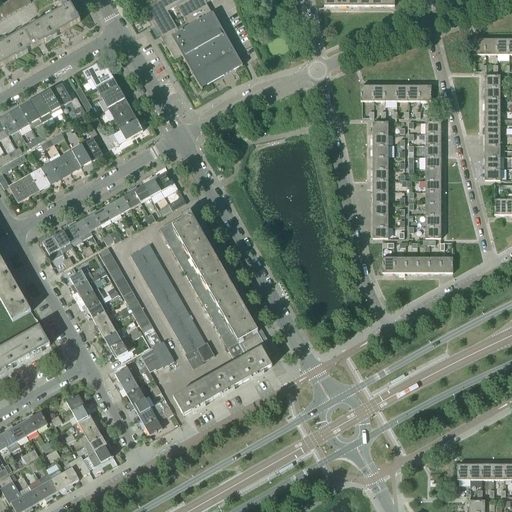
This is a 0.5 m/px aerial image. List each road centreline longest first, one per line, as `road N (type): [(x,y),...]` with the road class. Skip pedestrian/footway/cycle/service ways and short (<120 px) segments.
road 1 (residential): [(493,272),(387,331),(362,284),(316,69)]
road 2 (residential): [(331,401),(182,138)]
road 3 (residential): [(429,23),(493,272)]
road 4 (secondary): [(320,407),(140,511)]
road 5 (residential): [(13,234),(182,138)]
road 6 (secondary): [(511,304),(342,395)]
road 7 (secondary): [(362,440),(511,362)]
road 8 (residential): [(146,469),(289,387)]
road 9 (unclassified): [(182,138),(316,69)]
road 10 (residential): [(87,365),(13,234)]
road 11 (residential): [(0,101),(118,31)]
road 12 (secondary): [(236,511),(345,450)]
road 13 (residential): [(182,138),(118,31)]
road 14 (residential): [(316,69),(429,23)]
